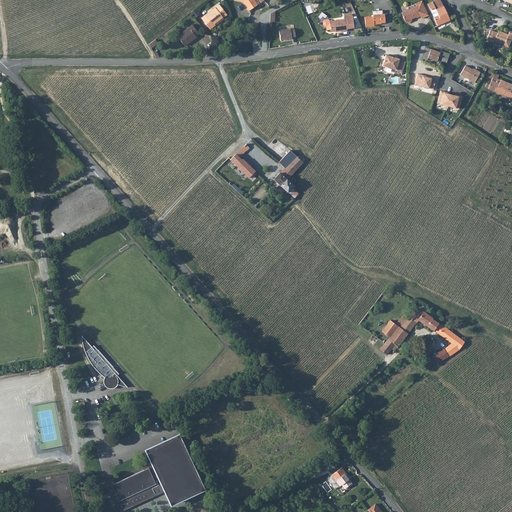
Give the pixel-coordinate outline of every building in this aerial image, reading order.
[(237,0),(244,1),(250,10),(258,4),(254,0),(237,0)] [(433,0),(432,1),(437,14),(433,16),(437,25),(445,21),(449,19),(448,18),(443,5),(442,5),(440,0),(433,0)] [(402,14),(406,23),(417,18),(421,17),(420,14),(426,10),(422,1),(415,5),(417,7),(402,14)] [(215,8),(215,7),(201,18),(209,29),(213,26),(212,25),(223,18),(218,11),(222,8),(219,5),(215,8)] [(226,15),(222,8),(218,11),(223,18),(226,15)] [(196,9),(192,13),(196,18),(200,14),(196,9)] [(426,10),(420,14),(421,17),(422,19),(429,16),(426,10)] [(366,16),(367,25),(375,24),(375,23),(382,22),(382,21),(386,21),(385,13),(374,14),(374,15),(366,16)] [(330,18),(323,19),(324,25),(327,25),(327,29),(331,28),(331,30),(338,29),(338,30),(348,28),(348,27),(354,26),(353,14),(344,15),(344,17),(330,19),(330,18)] [(192,25),(178,36),(184,45),(195,37),(193,36),(195,34),(195,35),(198,32),(192,25)] [(280,30),(282,39),(293,37),(293,36),(297,35),(295,28),(292,29),(292,28),(280,30)] [(492,43),(493,41),(502,45),(502,46),(507,47),(511,33),(508,32),(507,35),(498,32),(498,34),(496,33),(488,30),(485,40),(492,43)] [(157,43),(154,39),(148,44),(151,48),(157,43)] [(437,61),(438,60),(447,63),(450,53),(441,50),(440,52),(428,47),(424,59),(428,60),(429,58),(437,61)] [(386,54),(383,65),(396,69),(396,70),(402,72),(406,61),(399,60),(400,59),(386,54)] [(461,75),(475,83),(481,72),(474,69),(473,69),(472,69),(466,65),(461,75)] [(484,74),(481,73),(481,72),(475,83),(478,84),(484,74)] [(434,89),(436,79),(432,78),(432,77),(418,73),(415,84),(434,89)] [(490,85),(487,84),(486,87),(487,88),(508,97),(509,96),(511,96),(511,89),(511,87),(511,85),(497,79),(499,76),(495,74),(490,85)] [(441,91),(438,104),(460,109),(463,96),(459,95),(459,96),(444,93),(444,92),(441,91)] [(234,155),(230,159),(249,178),(255,171),(246,162),(242,159),(241,160),(239,157),(246,150),(247,151),(250,148),(246,144),(244,145),(241,142),(230,152),(234,155)] [(280,172),(273,179),(294,198),(298,194),(295,185),(288,179),(303,163),(290,150),(278,162),(285,168),(280,173),(280,172)] [(234,183),(232,186),(240,193),(242,191),(234,183)] [(389,337),(380,349),(387,355),(392,349),(395,351),(418,321),(434,331),(451,343),(429,358),(434,365),(459,349),(464,342),(446,328),(419,308),(415,314),(411,311),(407,317),(400,326),(399,325),(389,337)] [(381,331),(389,337),(399,325),(400,326),(407,317),(403,314),(395,324),(389,320),(381,331)] [(95,348),(94,349),(88,343),(84,345),(84,348),(87,355),(90,362),(93,368),(95,370),(99,375),(105,380),(104,381),(104,384),(104,386),(106,388),(107,390),(110,391),(112,391),(115,391),(117,389),(119,387),(129,389),(118,377),(120,376),(114,370),(113,371),(98,354),(100,353),(95,348)] [(152,468),(151,467),(114,484),(120,497),(121,499),(118,501),(122,510),(169,489),(175,501),(205,488),(181,436),(151,450),(158,465),(152,468)] [(308,473),(313,479),(321,477),(318,469),(308,473)] [(348,478),(341,469),(331,477),(340,487),(342,486),(345,490),(352,486),(347,479),(348,478)]
